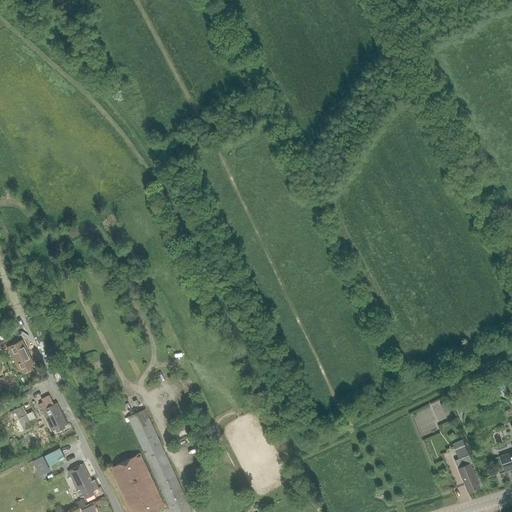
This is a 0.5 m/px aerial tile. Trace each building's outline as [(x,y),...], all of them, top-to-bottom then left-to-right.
[(21,340),(4,348),(7,354),(11,352),(20,370),(22,370),(24,373),(32,369),(30,366),(33,365),(21,340)] [(501,376),(495,379),(500,391),(506,389),(501,376)] [(484,385),(477,387),(478,393),(486,390),(484,385)] [(64,426),(67,424),(56,403),(54,404),(50,394),(41,399),(42,402),(39,404),(52,431),(55,429),(56,432),(65,428),(64,426)] [(445,402),(440,405),(445,413),(450,411),(445,402)] [(18,418),(23,430),(32,426),(22,405),(14,410),(18,418)] [(171,511),(187,511),(191,510),(145,411),(129,418),(171,511)] [(468,493),(479,489),(469,465),(471,464),(462,441),(452,445),(458,460),(455,461),(468,493)] [(504,472),(511,468),(511,446),(511,447),(511,451),(511,452),(499,457),(504,472)] [(130,511),(149,511),(165,505),(141,454),(111,468),(130,511)] [(50,472),(45,461),(42,456),(33,461),(40,477),(50,472)] [(92,492),(98,488),(95,481),(92,483),(83,465),(68,472),(81,497),(84,496),(85,499),(93,495),(92,492)] [(217,511),(247,511),(247,510),(242,511),(236,497),(215,505),(217,511)] [(84,500),(76,504),(78,510),(86,506),(84,500)]
